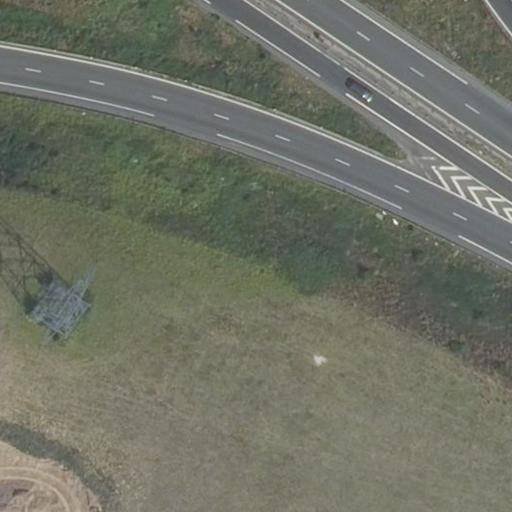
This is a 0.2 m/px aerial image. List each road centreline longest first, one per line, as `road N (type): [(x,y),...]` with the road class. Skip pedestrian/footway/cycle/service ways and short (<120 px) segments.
road 1 (motorway): [(0,62),(203,109),(369,167),(511,239)]
road 2 (motorway): [(216,0),(511,189)]
road 3 (motorway): [(511,128),(324,0)]
